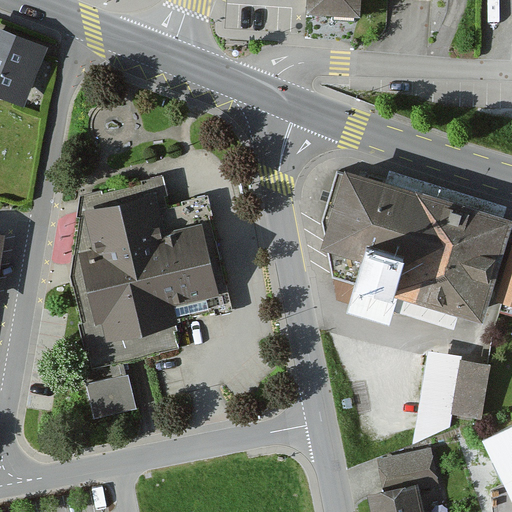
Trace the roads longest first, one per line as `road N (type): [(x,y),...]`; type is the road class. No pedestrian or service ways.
road 1 (residential): [(75,18),(0,466)]
road 2 (unclassified): [(324,424),(274,178),(291,102)]
road 3 (residential): [(265,92),(304,65),(511,72)]
road 4 (secondary): [(291,102),(511,181)]
road 5 (residential): [(324,424),(118,462)]
road 6 (residential): [(118,462),(0,485)]
